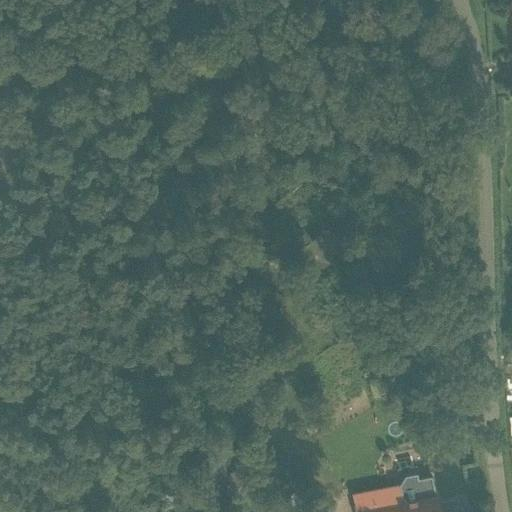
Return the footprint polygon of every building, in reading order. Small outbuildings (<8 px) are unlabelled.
[(417,387),(405,389),(407,405),(419,403),(417,387)] [(215,465),(203,474),(211,485),(223,476),(215,465)] [(238,465),(227,473),(250,506),(261,499),(238,465)] [(403,499),(355,508),(355,511),(439,511),(436,495),(435,495),(431,474),(418,477),(417,472),(405,474),(400,482),(403,499)] [(305,495),(314,502),(320,495),(311,487),(305,495)]
